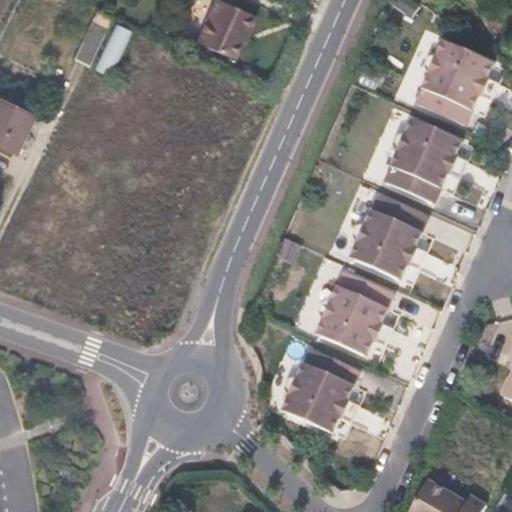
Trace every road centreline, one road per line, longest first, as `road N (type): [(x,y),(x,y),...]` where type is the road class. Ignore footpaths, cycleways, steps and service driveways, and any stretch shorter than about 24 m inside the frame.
road 1 (tertiary): [(219,290),(344,0)]
road 2 (residential): [(379,511),(502,230)]
road 3 (residential): [(168,359),(136,359),(0,309)]
road 4 (residential): [(0,329),(89,360),(150,396)]
road 5 (residential): [(215,419),(319,511)]
